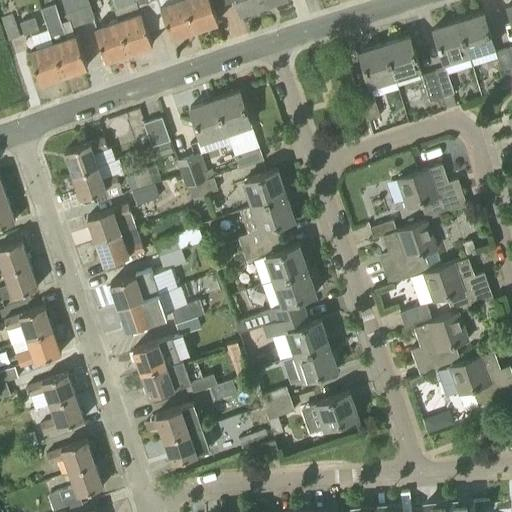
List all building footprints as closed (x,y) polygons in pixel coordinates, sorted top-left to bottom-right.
[(75,0),(62,0),(69,20),(72,27),(83,23),(75,0)] [(75,0),(83,23),(95,19),(88,0),(75,0)] [(195,29),(185,0),(177,0),(161,6),(172,37),(195,29)] [(218,21),(211,0),(185,0),(195,29),(218,21)] [(265,5),(263,0),(235,0),(241,14),(265,5)] [(76,35),(75,36),(67,38),(56,4),(42,8),(48,29),(53,43),(64,74),(87,66),(76,35)] [(153,44),(142,12),(120,20),(119,20),(130,52),(153,44)] [(494,46),(484,12),(458,20),(469,53),(494,46)] [(21,35),(13,14),(1,18),(8,39),(21,35)] [(39,29),(35,17),(20,22),(24,34),(39,29)] [(106,60),(130,52),(119,20),(96,28),(106,60)] [(472,65),(469,53),(458,20),(434,28),(444,61),(446,67),(448,72),(472,65)] [(410,35),(384,43),(395,77),(420,69),(410,35)] [(64,74),(53,43),(37,48),(30,51),(41,82),(64,74)] [(370,84),(395,77),(384,43),(360,51),(370,84)] [(504,77),(511,74),(511,59),(508,47),(496,51),(504,77)] [(456,105),(452,93),(454,93),(448,72),(446,67),(434,70),(442,96),(447,108),(456,105)] [(442,96),(434,70),(422,74),(430,100),(442,96)] [(511,87),(511,74),(504,77),(499,78),(502,90),(511,87)] [(240,90),(215,98),(227,131),(251,123),(240,90)] [(380,116),(372,90),(360,94),(368,120),(380,116)] [(215,98),(190,107),(202,140),(227,131),(215,98)] [(151,145),(169,139),(161,116),(143,123),(151,145)] [(73,174),(98,165),(94,152),(108,147),(104,137),(65,150),(73,174)] [(180,172),(169,140),(158,144),(169,176),(180,172)] [(239,168),(264,159),(260,147),(235,156),(239,168)] [(189,185),(213,177),(217,175),(214,168),(207,170),(200,151),(178,159),(187,185),(188,184),(189,185)] [(81,198),(121,184),(117,174),(124,172),(119,158),(98,165),(73,174),(81,198)] [(467,205),(458,178),(449,181),(442,163),(398,178),(409,207),(421,203),(427,219),(467,205)] [(253,204),(286,193),(277,168),(245,180),(253,204)] [(137,176),(129,179),(133,191),(141,188),(137,176)] [(213,177),(189,185),(192,196),(194,196),(198,210),(208,207),(204,194),(217,189),(213,177)] [(137,205),(159,197),(154,183),(141,188),(133,191),(132,191),(137,205)] [(243,249),(281,236),(277,224),(294,218),(286,193),(253,204),(261,228),(248,232),(238,235),(243,249)] [(0,225),(15,220),(7,196),(0,198),(0,225)] [(137,226),(128,202),(88,216),(96,240),(137,226)] [(397,229),(393,219),(370,227),(373,237),(383,234),(397,229)] [(423,271),(430,269),(425,253),(437,248),(427,219),(397,229),(383,234),(387,245),(391,244),(393,251),(389,252),(380,256),(389,283),(411,275),(423,271)] [(104,264),(144,250),(145,250),(137,226),(96,240),(104,264)] [(177,234),(182,248),(203,240),(198,226),(177,234)] [(160,255),(182,248),(177,234),(155,241),(160,255)] [(271,282),(275,280),(308,269),(299,243),(286,248),(281,236),(243,249),(248,263),(263,258),(271,282)] [(0,257),(5,271),(30,263),(22,239),(0,246),(0,257)] [(468,256),(477,253),(472,239),(463,242),(468,256)] [(164,268),(186,260),(182,248),(160,255),(164,268)] [(458,310),(493,298),(484,271),(475,274),(468,256),(442,265),(430,269),(423,271),(433,299),(447,295),(453,312),(458,310)] [(0,299),(38,286),(30,263),(5,271),(10,286),(0,288),(0,299)] [(139,282),(155,277),(151,266),(135,271),(136,274),(111,282),(119,306),(144,297),(139,282)] [(308,269),(275,280),(271,282),(279,304),(260,311),(260,312),(236,320),(241,333),(262,325),(306,310),(302,298),(316,293),(308,269)] [(127,330),(168,315),(160,292),(144,297),(119,306),(127,330)] [(176,323),(198,316),(205,313),(200,298),(171,308),(176,323)] [(414,325),(433,319),(427,301),(420,303),(400,310),(406,328),(414,325)] [(53,329),(45,305),(5,319),(13,343),(53,329)] [(296,355),(329,343),(320,318),(310,322),(306,310),(262,325),(267,338),(288,330),(296,355)] [(422,373),(437,368),(461,360),(456,344),(468,340),(458,310),(453,312),(433,319),(414,325),(421,344),(411,347),(421,374),(422,373)] [(202,327),(198,316),(176,323),(180,334),(183,333),(202,327)] [(21,366),(61,352),(53,329),(13,343),(21,366)] [(494,349),(503,346),(498,332),(489,335),(494,349)] [(180,356),(191,352),(183,333),(180,334),(173,336),(173,335),(133,348),(134,352),(142,372),(181,359),(181,358),(180,356)] [(223,343),(229,361),(233,360),(237,375),(248,372),(237,338),(223,343)] [(296,355),(304,379),(337,368),(329,343),(296,355)] [(479,405),(511,393),(511,369),(510,364),(501,367),(494,349),(461,360),(437,368),(447,394),(459,390),(461,393),(473,389),(479,405)] [(192,379),(184,358),(181,358),(181,359),(142,372),(150,396),(175,387),(175,386),(190,382),(192,381),(192,379)] [(15,366),(0,370),(0,383),(7,381),(19,377),(15,366)] [(51,404),(76,395),(68,371),(28,385),(31,394),(46,389),(51,404)] [(194,391),(211,385),(217,383),(214,372),(192,379),(192,381),(190,382),(194,391)] [(425,381),(422,373),(421,374),(409,378),(412,385),(425,381)] [(215,398),(237,391),(233,378),(227,380),(217,383),(211,385),(215,398)] [(0,397),(11,394),(7,381),(0,383),(0,397)] [(287,385),(261,394),(265,406),(291,397),(287,385)] [(358,416),(349,390),(316,402),(325,427),(358,416)] [(87,413),(97,411),(94,391),(83,392),(87,413)] [(44,433),(84,418),(76,395),(51,404),(55,418),(40,423),(44,433)] [(278,415),(295,409),(291,397),(265,406),(274,433),(283,430),(278,415)] [(201,421),(197,410),(194,401),(156,414),(165,439),(203,426),(201,421)] [(172,462),(210,449),(203,426),(165,439),(172,462)] [(239,438),(243,448),(269,439),(266,428),(239,438)] [(23,435),(27,446),(39,443),(35,431),(23,435)] [(87,438),(47,453),(49,461),(65,455),(71,470),(95,462),(87,438)] [(278,447),(275,438),(261,443),(265,452),(278,447)] [(37,456),(35,447),(24,450),(27,459),(37,456)] [(48,493),(54,511),(58,511),(66,509),(83,504),(79,494),(103,486),(95,462),(71,470),(76,484),(48,493)] [(474,511),(474,501),(449,502),(449,511),(474,511)] [(449,511),(449,502),(425,504),(425,511),(449,511)]
